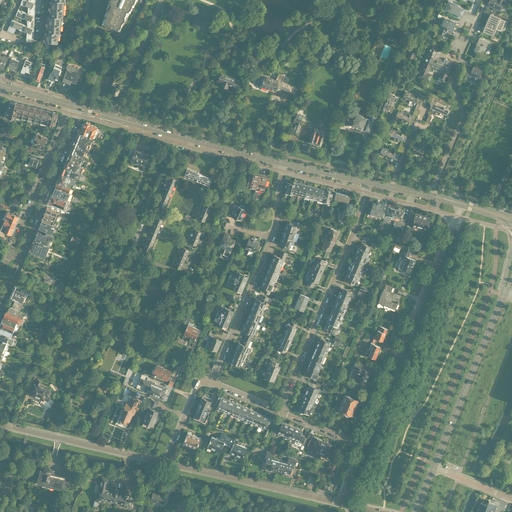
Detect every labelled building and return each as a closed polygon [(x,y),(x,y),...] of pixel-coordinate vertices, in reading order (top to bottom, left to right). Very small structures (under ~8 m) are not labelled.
[(35,3),(29,1),(27,0),(22,0),(20,4),(29,7),(28,13),(34,16),(35,3)] [(60,33),(60,26),(61,20),(60,19),(61,17),(63,17),(64,4),(63,4),(63,1),(66,1),(65,0),(53,0),(54,0),(52,0),(51,7),(49,7),(49,10),(51,10),(51,16),(49,16),(48,23),(46,23),(46,26),(48,26),(48,32),(46,32),(46,39),(43,39),(43,41),(45,41),(45,43),(58,43),(58,35),(58,33),(60,33)] [(110,0),(110,1),(111,1),(109,4),(108,7),(109,8),(107,11),(106,13),(106,14),(107,14),(105,18),(104,20),(104,21),(105,21),(104,23),(110,26),(110,27),(110,28),(111,28),(112,28),(112,27),(113,27),(118,29),(119,27),(120,27),(121,24),(122,21),(123,21),(124,21),(125,18),(126,15),(127,15),(128,12),(129,9),(130,9),(130,8),(131,8),(132,6),(131,6),(133,3),(134,3),(134,2),(135,0),(110,0)] [(489,0),(489,2),(491,3),(489,6),(505,13),(509,5),(503,2),(503,0),(489,0)] [(464,10),(455,7),(449,4),(447,10),(461,16),(464,10)] [(34,16),(28,13),(21,10),(19,9),(18,9),(16,15),(28,20),(28,26),(34,29),(34,16)] [(492,34),(492,35),(496,26),(504,30),(507,22),(489,14),(489,15),(490,15),(484,31),(492,34)] [(441,25),(445,27),(441,35),(448,38),(451,31),(452,32),(456,22),(450,20),(444,18),(441,25)] [(19,22),(14,20),(12,20),(7,31),(13,33),(15,28),(20,30),(21,30),(24,25),(19,22)] [(34,29),(28,26),(24,25),(21,30),(22,31),(27,33),(27,42),(33,42),(34,29)] [(490,48),(492,43),(479,38),(473,51),(477,53),(478,52),(479,52),(481,52),(482,52),(484,51),(485,51),(486,49),(487,48),(490,48)] [(449,62),(447,61),(447,60),(447,59),(446,59),(446,58),(445,58),(444,59),(438,57),(439,56),(436,55),(439,49),(432,46),(426,59),(426,58),(425,60),(426,60),(422,69),(421,69),(421,71),(419,76),(429,80),(431,75),(426,73),(430,65),(442,70),(439,77),(445,79),(451,65),(449,62)] [(412,60),(416,51),(411,49),(407,58),(412,60)] [(5,65),(8,57),(9,56),(0,53),(0,67),(4,69),(5,65)] [(9,56),(8,57),(5,65),(11,67),(10,69),(14,71),(15,68),(16,69),(19,61),(12,58),(12,57),(9,56)] [(30,59),(24,57),(21,64),(23,66),(21,72),(24,74),(25,72),(30,73),(32,67),(31,67),(33,62),(29,61),(30,59)] [(42,74),(42,73),(45,67),(44,67),(45,64),(41,63),(40,65),(39,65),(37,71),(35,74),(34,76),(35,76),(34,79),(39,82),(41,77),(42,77),(43,74),(42,74)] [(51,71),(48,79),(55,81),(55,79),(58,80),(58,78),(59,77),(60,74),(59,74),(61,69),(62,66),(55,64),(54,66),(52,71),(51,71)] [(64,76),(62,81),(67,83),(67,84),(70,85),(72,82),(76,84),(80,74),(75,72),(77,68),(67,64),(63,76),(64,76)] [(466,68),(463,74),(466,76),(464,79),(469,81),(470,79),(473,80),(472,81),(478,83),(481,75),(480,75),(482,70),(474,67),(474,69),(474,70),(473,71),(466,68)] [(268,77),(264,77),(261,87),(269,89),(269,90),(272,90),(277,91),(277,87),(281,88),(294,94),(297,88),(282,82),(285,75),(279,73),(280,72),(278,69),(276,71),(279,74),(276,80),(268,77)] [(232,87),(235,88),(236,86),(239,88),(242,81),(220,73),(219,76),(219,75),(218,76),(215,84),(227,88),(229,88),(229,87),(231,88),(232,87)] [(112,93),(112,94),(112,95),(116,96),(117,96),(117,95),(118,96),(120,91),(119,91),(119,90),(119,89),(115,88),(114,88),(113,88),(111,92),(112,93)] [(418,109),(422,100),(423,100),(422,101),(422,102),(423,102),(424,102),(426,97),(420,95),(419,97),(408,93),(406,92),(405,92),(405,93),(403,97),(409,100),(409,102),(409,103),(410,104),(411,104),(412,104),(413,104),(414,102),(417,103),(415,108),(418,109)] [(387,98),(383,109),(389,111),(390,112),(392,112),(393,110),(394,105),(393,105),(395,102),(396,103),(398,97),(395,96),(395,95),(390,93),(389,93),(387,98)] [(446,116),(448,109),(447,109),(446,109),(446,108),(442,107),(435,104),(436,101),(430,99),(428,104),(428,105),(429,105),(430,105),(430,104),(431,105),(427,114),(428,115),(426,121),(429,123),(431,117),(431,116),(430,115),(432,110),(436,111),(435,113),(435,114),(436,115),(437,115),(438,115),(439,114),(440,113),(446,116)] [(8,106),(7,109),(17,112),(19,104),(18,104),(17,103),(16,102),(15,103),(10,102),(9,106),(8,106)] [(19,104),(17,112),(16,117),(22,118),(25,105),(24,105),(23,104),(22,104),(21,104),(19,104)] [(27,106),(25,105),(22,118),(28,120),(31,107),(30,107),(30,106),(28,105),(27,106)] [(34,108),(31,107),(28,120),(35,121),(38,109),(37,108),(36,107),(34,107),(34,108)] [(344,122),(362,129),(367,117),(364,116),(366,113),(363,112),(362,115),(356,113),(353,118),(347,116),(349,110),(346,108),(343,115),(346,116),(344,122)] [(410,129),(415,117),(413,117),(414,115),(417,117),(420,111),(420,110),(419,110),(418,109),(415,108),(412,116),(401,111),(399,111),(398,111),(397,111),(395,116),(402,119),(401,120),(401,121),(402,122),(403,123),(404,123),(405,122),(406,120),(409,122),(407,128),(410,129)] [(17,112),(7,109),(6,112),(7,113),(8,113),(7,117),(15,119),(16,117),(17,112)] [(40,109),(38,109),(35,121),(41,123),(44,110),(43,110),(42,109),(41,109),(40,109)] [(46,111),(44,110),(41,123),(47,124),(50,112),(49,111),(47,110),(46,111)] [(53,112),(50,112),(47,124),(47,125),(51,126),(51,125),(53,126),(54,125),(55,122),(56,122),(57,118),(58,115),(56,114),(57,113),(56,113),(55,112),(53,112)] [(369,118),(367,117),(362,129),(370,132),(376,117),(371,115),(369,118)] [(300,120),(301,118),(296,116),(293,123),(295,124),(291,133),(297,135),(303,121),(300,120)] [(97,130),(96,130),(97,127),(90,124),(90,123),(87,122),(86,122),(85,124),(83,124),(81,129),(79,128),(78,132),(93,138),(95,134),(96,134),(97,134),(98,132),(97,130)] [(3,127),(2,127),(1,129),(1,130),(2,130),(1,133),(12,137),(15,131),(3,126),(3,127)] [(321,146),(325,132),(309,126),(307,131),(312,132),(309,142),(321,146)] [(402,147),(407,136),(406,135),(406,134),(410,135),(411,132),(406,130),(404,134),(393,129),(393,130),(391,129),(390,129),(390,130),(388,134),(394,137),(393,139),(394,140),(395,141),(396,141),(397,141),(397,140),(398,139),(401,140),(399,146),(402,147)] [(91,146),(93,139),(93,138),(78,132),(75,139),(91,146)] [(47,138),(39,135),(35,133),(34,135),(36,136),(34,139),(45,144),(47,138)] [(476,146),(469,162),(477,165),(475,169),(472,167),(468,176),(485,183),(489,174),(486,173),(487,169),(496,173),(503,157),(494,153),(496,150),(504,153),(508,143),(499,139),(496,148),(493,147),(495,141),(483,135),(479,144),(480,145),(479,147),(476,146)] [(421,156),(426,146),(429,140),(421,136),(416,146),(414,145),(411,151),(421,156)] [(45,144),(34,139),(33,139),(31,145),(42,150),(45,144)] [(88,152),(91,146),(75,139),(72,146),(88,152)] [(85,159),(88,152),(72,146),(70,152),(84,158),(85,159)] [(392,170),(399,154),(398,154),(398,152),(402,154),(403,151),(398,149),(396,153),(385,148),(383,147),(382,147),(382,148),(381,148),(380,153),(386,156),(386,157),(386,158),(386,159),(387,159),(388,160),(389,159),(390,159),(390,157),(394,159),(390,167),(387,166),(386,169),(393,171),(393,170),(392,170)] [(131,160),(136,162),(145,166),(149,156),(131,148),(130,148),(127,156),(132,158),(131,160)] [(83,161),(84,158),(70,152),(67,159),(80,165),(81,166),(82,163),(83,163),(83,162),(83,161)] [(36,167),(40,160),(29,155),(27,159),(26,162),(28,163),(36,167)] [(79,168),(80,165),(67,159),(64,166),(79,172),(81,173),(81,172),(82,172),(83,170),(82,170),(83,169),(79,168)] [(76,180),(79,172),(64,166),(61,174),(76,180)] [(198,173),(187,168),(184,175),(209,185),(212,179),(198,173)] [(259,174),(254,173),(254,175),(250,174),(247,186),(255,188),(259,174)] [(72,188),(76,180),(61,174),(58,182),(71,187),(72,188)] [(262,175),(259,174),(255,188),(263,190),(265,186),(266,186),(267,181),(266,181),(267,178),(262,177),(262,175)] [(176,180),(170,177),(169,180),(166,179),(165,182),(168,183),(166,187),(172,190),(176,180)] [(292,183),(290,183),(287,182),(285,187),(287,187),(285,194),(290,195),(290,194),(292,194),(295,183),(295,182),(292,181),(292,183)] [(68,193),(71,187),(58,182),(55,187),(68,193)] [(298,196),(301,184),(295,183),(292,194),(298,196)] [(305,198),(308,186),(301,184),(298,196),(305,198)] [(172,190),(166,187),(164,186),(162,189),(165,190),(163,193),(169,196),(172,190)] [(311,199),(314,188),(308,186),(305,198),(311,199)] [(55,187),(52,194),(67,200),(68,200),(68,199),(69,198),(69,197),(69,196),(70,193),(68,193),(55,187)] [(317,201),(320,189),(314,188),(311,199),(317,201)] [(323,202),(326,191),(320,189),(317,201),(323,202)] [(330,205),(332,194),(333,191),(326,190),(326,191),(323,202),(327,203),(327,204),(330,205)] [(169,196),(163,193),(161,192),(160,195),(162,196),(161,200),(167,202),(169,196)] [(349,203),(350,196),(336,192),(334,200),(333,203),(336,204),(337,201),(338,201),(338,200),(349,203)] [(72,202),(67,200),(52,194),(49,202),(57,206),(56,207),(57,207),(57,208),(56,208),(55,211),(63,215),(65,212),(58,209),(59,208),(60,208),(60,207),(68,211),(72,202)] [(167,202),(161,200),(158,199),(157,202),(160,203),(158,207),(164,209),(167,202)] [(206,200),(205,203),(204,206),(210,209),(211,205),(214,206),(215,203),(206,200)] [(368,213),(368,214),(382,217),(382,218),(384,219),(387,209),(383,208),(383,206),(373,203),(372,209),(369,208),(369,209),(370,209),(369,213),(368,213)] [(204,206),(202,210),(201,213),(207,215),(209,212),(211,213),(212,210),(210,209),(204,206)] [(233,217),(240,220),(241,220),(241,219),(242,219),(242,218),(242,217),(242,216),(241,216),(244,209),(237,206),(235,209),(233,208),(231,215),(234,216),(234,217),(233,217)] [(390,219),(394,220),(397,209),(391,208),(391,207),(388,206),(386,214),(388,214),(388,216),(391,217),(390,219)] [(56,221),(59,214),(46,209),(44,216),(56,221)] [(404,211),(397,209),(394,220),(398,221),(405,223),(406,217),(403,216),(404,211)] [(340,211),(337,222),(345,224),(348,213),(340,211)] [(8,212),(6,218),(17,222),(19,216),(8,212)] [(201,213),(199,216),(198,220),(204,222),(206,218),(208,219),(210,216),(207,215),(201,213)] [(413,221),(412,226),(414,226),(413,228),(419,229),(422,216),(422,215),(419,214),(419,215),(415,214),(414,217),(413,217),(412,221),(413,221)] [(423,216),(422,216),(419,229),(423,230),(424,229),(427,229),(428,225),(429,225),(430,221),(429,221),(430,218),(426,217),(426,216),(424,215),(423,216)] [(53,228),(56,221),(44,216),(41,222),(53,228)] [(156,220),(154,224),(160,226),(163,220),(154,216),(153,219),(156,220)] [(14,228),(17,222),(6,218),(3,217),(1,223),(3,224),(14,228)] [(287,223),(285,230),(296,233),(298,227),(296,226),(298,223),(290,220),(289,224),(287,223)] [(41,222),(39,228),(52,234),(55,228),(53,228),(41,222)] [(160,226),(154,224),(152,223),(150,226),(153,227),(151,230),(157,233),(160,226)] [(14,228),(3,224),(0,230),(12,235),(14,228)] [(157,233),(151,230),(149,229),(148,232),(150,233),(149,237),(155,239),(157,233)] [(329,232),(326,238),(334,242),(337,236),(336,235),(338,232),(331,229),(329,232)] [(41,232),(37,230),(34,239),(50,245),(52,239),(53,240),(55,236),(46,232),(46,234),(44,233),(45,232),(42,230),(41,232)] [(195,230),(194,234),(193,236),(199,239),(200,235),(203,236),(204,233),(195,230)] [(283,236),(283,237),(294,241),(296,233),(285,230),(283,236)] [(231,250),(235,241),(230,239),(230,238),(228,237),(229,235),(225,233),(220,245),(226,248),(223,254),(221,253),(220,257),(227,260),(231,250)] [(73,236),(71,241),(78,244),(79,240),(80,239),(78,238),(73,236)] [(155,239),(149,237),(146,236),(145,239),(148,240),(146,243),(152,246),(155,239)] [(193,236),(191,240),(190,243),(196,246),(198,242),(200,243),(201,240),(199,239),(193,236)] [(250,239),(245,237),(244,240),(248,241),(245,248),(249,250),(254,253),(255,251),(256,251),(259,252),(261,247),(258,245),(259,243),(259,242),(256,241),(256,240),(251,238),(250,239)] [(289,251),(290,249),(292,245),(294,246),(295,243),(296,244),(296,245),(298,246),(299,243),(294,241),(283,237),(280,244),(284,245),(283,248),(289,251)] [(334,242),(326,238),(323,245),(325,245),(324,248),(328,250),(330,247),(332,248),(334,242)] [(54,247),(50,245),(34,239),(29,251),(36,254),(35,256),(48,261),(54,247)] [(152,246),(146,243),(143,242),(142,245),(145,246),(143,250),(149,253),(152,246)] [(362,242),(361,245),(359,248),(358,248),(356,252),(357,253),(367,257),(370,251),(369,251),(370,247),(365,245),(366,243),(362,242)] [(183,247),(181,251),(180,254),(186,256),(188,253),(190,254),(191,251),(183,247)] [(410,253),(404,250),(401,257),(404,258),(400,268),(410,272),(415,260),(408,257),(410,253)] [(274,254),(273,258),(271,261),(283,266),(287,256),(291,257),(292,255),(289,254),(282,251),(279,257),(275,255),(274,254)] [(367,257),(357,253),(356,252),(353,259),(354,259),(365,264),(367,257)] [(180,254),(178,257),(177,260),(183,263),(185,259),(187,260),(189,257),(186,256),(180,254)] [(318,258),(316,264),(313,270),(322,274),(325,265),(323,264),(324,261),(318,258)] [(365,264),(354,259),(353,259),(350,265),(362,270),(365,264)] [(177,260),(176,264),(174,267),(181,270),(182,266),(185,267),(186,264),(183,263),(177,260)] [(281,270),(283,266),(271,261),(269,267),(279,272),(279,270),(281,270)] [(360,274),(362,270),(350,265),(348,272),(349,272),(360,277),(362,278),(363,275),(360,274)] [(282,273),(279,272),(269,267),(266,274),(277,278),(279,274),(281,275),(282,275),(285,276),(286,274),(282,273)] [(322,274),(313,270),(311,269),(309,275),(311,275),(307,285),(313,287),(316,281),(318,282),(322,274)] [(357,286),(360,277),(349,272),(348,272),(344,280),(357,286)] [(248,279),(247,278),(248,276),(240,273),(238,277),(235,276),(233,275),(233,276),(230,275),(229,278),(230,278),(245,284),(246,281),(247,280),(248,279)] [(45,279),(43,283),(55,288),(57,284),(59,284),(58,285),(59,285),(61,280),(56,278),(56,276),(51,274),(51,277),(45,274),(43,279),(43,278),(45,279)] [(266,274),(264,280),(273,284),(274,282),(276,282),(277,278),(266,274)] [(233,289),(241,292),(242,291),(243,290),(243,289),(243,288),(245,284),(230,278),(229,281),(230,282),(231,282),(232,282),(232,283),(235,284),(233,289)] [(261,286),(262,287),(265,288),(264,291),(269,294),(270,290),(272,291),(274,287),(272,286),(273,284),(264,280),(261,286),(261,287),(261,286)] [(395,296),(390,294),(393,287),(386,284),(384,289),(383,288),(381,291),(383,292),(378,303),(384,305),(385,303),(391,305),(391,307),(395,309),(397,304),(398,304),(399,302),(399,301),(401,296),(396,294),(395,296)] [(26,290),(15,285),(12,291),(26,297),(28,296),(29,292),(29,291),(26,290)] [(353,293),(344,289),(341,288),(337,296),(338,297),(349,301),(353,293)] [(26,297),(12,291),(10,297),(12,298),(22,302),(23,300),(25,301),(26,297)] [(301,294),(296,306),(295,307),(303,311),(309,298),(301,294)] [(267,302),(266,302),(266,301),(270,302),(272,299),(263,295),(261,298),(262,298),(261,300),(256,298),(257,297),(256,297),(253,304),(263,309),(264,309),(267,302)] [(349,301),(338,297),(337,296),(335,303),(346,307),(349,301)] [(26,304),(22,302),(12,298),(9,306),(10,306),(22,311),(26,304)] [(343,314),(346,307),(335,303),(332,309),(343,314)] [(262,311),(263,309),(253,304),(251,311),(261,315),(263,311),(262,311)] [(24,312),(22,311),(10,306),(9,310),(7,309),(6,311),(5,312),(4,313),(4,314),(3,314),(4,315),(4,316),(4,317),(16,322),(16,321),(22,324),(24,319),(21,317),(24,312)] [(233,312),(235,308),(230,306),(229,309),(225,307),(223,312),(221,312),(220,314),(231,319),(232,315),(233,315),(233,313),(233,312)] [(341,320),(343,314),(332,309),(329,315),(341,320)] [(261,316),(261,315),(251,311),(248,317),(261,323),(262,321),(262,320),(263,318),(263,317),(261,316)] [(231,319),(220,314),(219,317),(221,318),(218,323),(223,325),(222,328),(226,329),(227,325),(228,325),(231,319)] [(341,320),(329,315),(327,322),(328,323),(338,327),(341,320)] [(0,325),(0,326),(0,325),(13,332),(15,332),(17,328),(14,327),(16,322),(4,317),(2,322),(0,322),(0,325)] [(201,330),(192,326),(194,324),(191,322),(191,318),(187,317),(185,323),(186,324),(185,326),(186,327),(183,334),(190,337),(189,340),(194,342),(197,336),(198,336),(201,330)] [(265,322),(262,321),(261,323),(248,317),(245,324),(256,328),(257,324),(260,325),(263,326),(265,322)] [(289,325),(284,336),(292,339),(296,328),(295,327),(297,324),(291,322),(290,325),(289,325)] [(338,327),(328,323),(327,322),(325,326),(327,327),(325,330),(327,331),(327,332),(333,335),(335,331),(336,331),(338,327)] [(256,335),(258,331),(258,330),(256,328),(245,324),(245,325),(244,324),(243,327),(244,328),(242,331),(243,331),(247,333),(245,338),(250,340),(253,334),(252,334),(252,333),(256,335)] [(0,332),(11,337),(13,332),(0,325),(0,332)] [(378,330),(377,332),(375,336),(369,334),(368,338),(374,341),(375,338),(382,341),(387,329),(380,326),(378,330)] [(221,341),(221,340),(222,339),(221,339),(221,340),(217,338),(216,337),(216,338),(214,337),(213,336),(215,332),(214,332),(215,331),(213,331),(212,331),(207,329),(207,328),(205,333),(206,333),(211,335),(210,335),(208,341),(206,346),(212,349),(211,350),(212,350),(211,350),(216,352),(217,350),(218,350),(218,348),(218,347),(220,343),(221,343),(221,341)] [(17,340),(11,337),(0,332),(0,339),(7,342),(9,343),(15,346),(17,340)] [(287,350),(290,343),(292,339),(284,336),(281,343),(279,342),(277,346),(279,347),(277,350),(285,353),(286,350),(287,350)] [(371,343),(370,348),(369,349),(371,349),(368,356),(375,359),(380,347),(373,344),(374,341),(368,338),(364,337),(362,340),(371,343)] [(332,343),(330,342),(321,338),(319,342),(318,341),(318,342),(317,342),(316,344),(316,345),(317,345),(317,346),(327,350),(328,346),(330,347),(332,343)] [(7,342),(0,339),(0,346),(6,349),(7,350),(8,347),(7,346),(9,343),(7,342)] [(239,343),(236,349),(247,353),(250,347),(248,346),(250,342),(244,340),(243,344),(239,343)] [(317,346),(314,352),(324,356),(327,350),(317,346)] [(236,349),(234,355),(244,360),(247,353),(236,349)] [(314,352),(311,359),(321,363),(324,356),(314,352)] [(247,361),(244,360),(234,355),(231,361),(231,362),(231,363),(232,364),(233,364),(234,364),(234,363),(242,366),(243,363),(245,364),(246,362),(247,361)] [(310,362),(308,366),(318,370),(321,363),(311,359),(310,359),(310,360),(309,361),(309,362),(310,362)] [(269,363),(267,370),(277,374),(280,367),(278,366),(279,363),(272,360),(271,363),(269,363)] [(356,367),(355,369),(357,369),(358,369),(359,370),(360,370),(357,379),(365,382),(365,381),(366,381),(367,378),(366,378),(367,377),(368,374),(369,371),(359,367),(360,364),(354,362),(353,366),(356,367)] [(170,381),(168,385),(172,386),(175,379),(171,378),(168,377),(169,375),(170,375),(172,372),(171,372),(171,371),(157,365),(153,374),(167,380),(170,381)] [(319,371),(318,370),(308,366),(305,373),(309,375),(309,377),(313,378),(313,377),(316,378),(319,371)] [(277,374),(267,370),(266,371),(265,370),(264,374),(266,375),(265,378),(269,380),(269,379),(274,381),(277,374)] [(142,374),(137,387),(143,390),(146,391),(147,391),(158,396),(163,398),(163,397),(164,397),(165,395),(165,394),(167,389),(147,380),(148,377),(143,375),(142,374)] [(34,388),(31,395),(43,400),(45,395),(47,396),(49,396),(51,391),(49,391),(50,390),(46,389),(47,386),(41,384),(42,381),(37,379),(33,388),(34,388)] [(320,390),(319,389),(309,385),(308,389),(307,388),(307,389),(305,392),(305,393),(306,394),(315,398),(317,393),(319,395),(321,390),(320,390)] [(312,404),(315,398),(306,394),(303,400),(302,399),(302,401),(312,405),(312,404)] [(208,408),(211,402),(211,401),(210,401),(211,399),(210,398),(205,396),(204,395),(203,398),(202,398),(201,400),(200,400),(199,402),(200,404),(198,407),(209,411),(210,408),(208,408)] [(345,395),(343,400),(342,403),(339,409),(345,412),(345,413),(345,414),(344,414),(344,415),(345,415),(347,416),(348,416),(349,416),(350,415),(350,414),(352,414),(358,400),(345,395)] [(219,396),(218,398),(217,401),(219,402),(217,407),(221,409),(221,410),(224,411),(228,400),(225,399),(224,398),(223,397),(222,397),(219,396)] [(133,416),(136,410),(138,410),(139,408),(136,407),(139,401),(138,400),(133,398),(132,398),(129,404),(126,402),(123,410),(124,410),(120,419),(120,420),(120,421),(119,423),(126,426),(128,420),(130,420),(132,416),(133,416)] [(161,412),(155,410),(158,402),(151,399),(146,411),(148,411),(147,414),(145,414),(144,418),(145,419),(142,425),(147,427),(149,424),(153,426),(154,422),(156,423),(161,412)] [(231,401),(228,400),(224,411),(231,414),(235,403),(234,402),(232,401),(231,401)] [(317,406),(312,404),(312,405),(302,401),(301,403),(302,403),(298,411),(302,413),(303,411),(308,414),(310,410),(313,411),(315,406),(316,407),(317,406)] [(237,417),(242,406),(239,405),(238,404),(237,403),(236,403),(235,403),(231,414),(237,417)] [(244,420),(249,409),(248,409),(248,408),(246,407),(245,407),(242,406),(237,417),(244,420)] [(208,413),(209,411),(198,407),(197,410),(196,410),(195,412),(196,413),(194,416),(203,420),(206,413),(208,413)] [(251,423),(256,412),(253,411),(252,410),(250,409),(249,409),(244,420),(251,423)] [(258,426),(263,415),(262,415),(262,414),(260,413),(259,413),(256,412),(251,423),(258,426)] [(263,415),(258,426),(262,428),(263,427),(265,428),(266,425),(268,426),(271,418),(267,416),(266,416),(264,415),(263,415)] [(273,431),(277,433),(284,436),(288,425),(288,424),(287,424),(286,423),(285,423),(282,422),(279,428),(275,426),(273,431)] [(289,425),(288,425),(284,436),(290,439),(295,427),(292,426),(289,424),(289,425)] [(295,428),(295,427),(290,439),(301,443),(304,438),(299,436),(302,430),(299,429),(298,428),(296,427),(295,428)] [(196,448),(201,438),(187,433),(183,444),(181,444),(181,445),(196,451),(196,450),(195,450),(196,448)] [(220,452),(224,442),(228,444),(231,438),(221,434),(219,440),(212,436),(207,447),(220,452)] [(241,442),(231,438),(228,444),(233,446),(230,453),(242,458),(247,448),(240,445),(241,442)] [(319,453),(324,442),(316,439),(315,440),(313,440),(312,443),(314,444),(313,446),(311,446),(310,450),(312,451),(319,453)] [(324,442),(319,453),(329,457),(328,459),(332,461),(333,458),(332,457),(334,453),(328,451),(331,446),(330,446),(330,444),(324,442)] [(276,473),(280,459),(275,457),(274,457),(273,458),(272,458),(274,453),(267,451),(264,459),(266,459),(264,466),(270,468),(270,471),(276,473)] [(286,461),(280,459),(276,473),(283,475),(284,472),(290,474),(292,466),(294,467),(296,459),(288,457),(287,462),(286,462),(286,461)] [(335,470),(337,463),(334,462),(332,461),(329,470),(333,472),(335,470)] [(53,471),(40,469),(37,483),(60,488),(62,488),(66,489),(74,472),(66,468),(67,469),(63,476),(53,474),(53,471)] [(315,487),(319,478),(312,476),(309,484),(315,487)] [(133,503),(134,498),(128,496),(129,494),(125,493),(124,495),(117,494),(118,491),(115,490),(114,492),(107,490),(108,488),(107,488),(108,479),(100,477),(98,486),(100,486),(99,491),(98,495),(96,494),(93,506),(97,506),(98,502),(102,503),(103,500),(124,505),(124,506),(130,508),(131,502),(133,503)] [(332,490),(334,485),(330,483),(329,486),(325,484),(324,487),(323,486),(322,489),(323,489),(327,491),(332,493),(331,495),(337,493),(334,487),(334,488),(333,490),(332,490)] [(164,504),(166,494),(161,493),(161,494),(158,493),(158,492),(153,491),(151,501),(156,502),(156,501),(159,501),(159,503),(164,504)] [(494,511),(495,510),(497,504),(488,501),(487,505),(481,502),(476,511),(494,511)] [(22,504),(18,511),(21,511),(23,509),(24,510),(25,510),(26,510),(26,509),(27,509),(28,509),(29,508),(30,508),(30,507),(31,506),(35,508),(36,505),(28,502),(22,504)]
